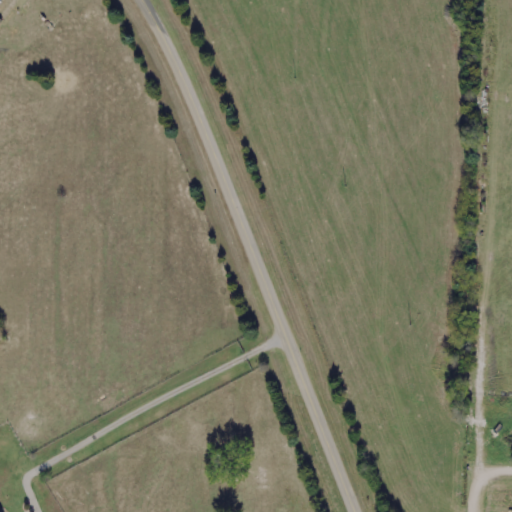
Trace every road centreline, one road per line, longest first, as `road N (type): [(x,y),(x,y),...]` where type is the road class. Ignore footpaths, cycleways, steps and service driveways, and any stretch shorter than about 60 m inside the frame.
road 1 (secondary): [(148,0),(186,74),(361,511)]
road 2 (residential): [(475,511),(487,0)]
